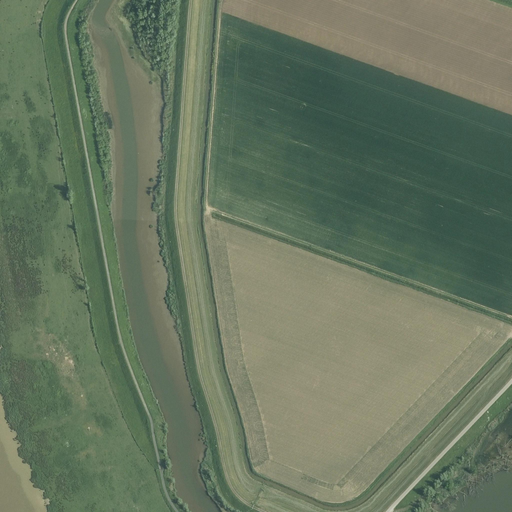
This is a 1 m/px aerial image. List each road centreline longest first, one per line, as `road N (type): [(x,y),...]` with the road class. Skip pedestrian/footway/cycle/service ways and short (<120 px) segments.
road 1 (track): [(192,0),(176,213),(202,380),(230,485),(264,511)]
road 2 (unclassified): [(511,380),(388,511)]
